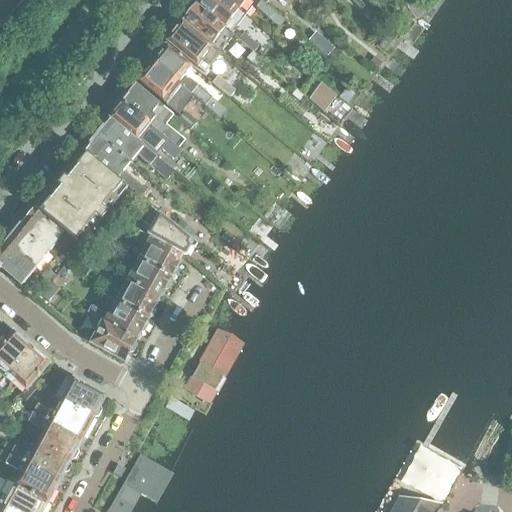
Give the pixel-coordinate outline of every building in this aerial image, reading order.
[(246,17),(226,0),(201,0),(198,5),(233,34),(246,17)] [(226,0),(246,17),(253,8),(252,4),(247,0),(226,0)] [(357,0),(351,0),(350,1),(362,11),(365,8),(357,0)] [(284,21),(266,4),(262,1),(257,7),(278,29),(284,21)] [(198,5),(183,24),(221,54),(226,58),(240,40),(239,39),(233,34),(198,5)] [(221,54),(183,24),(168,43),(206,73),(221,54)] [(245,33),(239,39),(240,40),(249,49),(255,53),(260,47),(245,33)] [(323,40),(315,49),(329,61),(337,53),(323,40)] [(153,63),(182,87),(194,97),(202,104),(220,118),(227,111),(208,96),(190,79),(189,80),(185,76),(193,67),(166,45),(153,63)] [(247,61),(259,72),(266,64),(253,53),(247,61)] [(194,97),(182,87),(153,63),(145,74),(145,75),(139,82),(168,107),(178,115),(194,97)] [(236,91),(219,76),(213,84),(230,98),(236,91)] [(133,89),(122,102),(179,148),(186,140),(167,125),(173,117),(165,110),(137,86),(136,87),(133,89)] [(297,92),(292,97),(299,103),(304,98),(297,92)] [(111,118),(110,119),(111,121),(139,141),(155,154),(162,146),(175,157),(181,150),(180,149),(179,148),(122,102),(112,115),(111,118)] [(188,116),(181,124),(191,131),(197,123),(188,116)] [(176,172),(139,141),(111,121),(107,127),(106,126),(105,127),(102,128),(98,132),(99,136),(97,137),(131,165),(139,155),(168,181),(176,172)] [(124,172),(131,165),(97,137),(97,138),(93,138),(90,143),(90,146),(89,148),(90,148),(85,154),(140,199),(141,200),(147,191),(124,172)] [(140,199),(85,154),(83,152),(35,209),(66,235),(80,246),(108,213),(120,223),(140,199)] [(27,220),(21,227),(49,251),(60,238),(62,239),(66,235),(35,209),(34,211),(30,212),(27,216),(27,220)] [(192,242),(153,209),(139,233),(183,257),(192,242)] [(49,251),(21,227),(20,226),(6,244),(6,245),(35,268),(49,251)] [(183,257),(139,233),(136,231),(131,240),(148,249),(140,261),(171,279),(172,276),(175,275),(179,269),(178,266),(183,257)] [(35,268),(6,245),(1,252),(0,251),(0,268),(20,287),(35,268)] [(171,279),(140,261),(129,282),(159,300),(164,290),(168,288),(171,283),(171,279)] [(41,275),(43,277),(51,283),(57,277),(57,276),(47,268),(41,275)] [(115,274),(103,295),(117,304),(118,302),(149,319),(149,318),(152,317),(155,312),(155,308),(159,300),(129,282),(115,274)] [(51,283),(43,277),(38,283),(46,290),(51,283)] [(48,303),(59,289),(51,283),(46,290),(40,297),(48,303)] [(149,323),(149,319),(118,302),(117,304),(110,317),(92,307),(88,314),(104,323),(136,342),(142,332),(144,331),(149,323)] [(12,331),(0,320),(0,331),(7,337),(12,331)] [(135,343),(136,342),(104,323),(95,338),(88,334),(84,341),(125,363),(130,353),(133,352),(136,346),(135,343)] [(204,329),(198,325),(196,324),(190,334),(199,339),(204,329)] [(181,395),(209,410),(245,346),(217,330),(181,395)] [(12,331),(7,337),(0,345),(0,368),(0,369),(0,384),(31,348),(12,331)] [(50,364),(31,348),(0,384),(0,399),(12,386),(23,396),(32,385),(50,364)] [(67,377),(55,398),(63,402),(94,420),(94,419),(99,419),(102,412),(101,407),(106,398),(67,377)] [(23,396),(21,398),(26,402),(28,399),(37,389),(32,385),(23,396)] [(94,420),(63,402),(56,415),(38,404),(33,415),(82,443),(87,433),(92,432),(95,425),(94,421),(94,420)] [(33,415),(29,422),(44,431),(36,445),(70,464),(71,461),(76,460),(79,455),(78,450),(82,443),(33,415)] [(6,442),(1,452),(59,485),(64,475),(69,474),(72,468),(70,464),(36,445),(30,456),(6,442)] [(1,452),(0,453),(0,462),(21,474),(14,486),(48,505),(53,503),(56,497),(55,492),(59,485),(1,452)] [(139,457),(107,511),(131,511),(140,497),(156,505),(174,476),(139,457)] [(118,466),(114,475),(121,479),(126,470),(118,466)] [(0,494),(0,504),(12,511),(47,511),(49,510),(48,505),(14,486),(7,482),(0,494)] [(429,511),(433,505),(407,501),(400,511),(429,511)]
